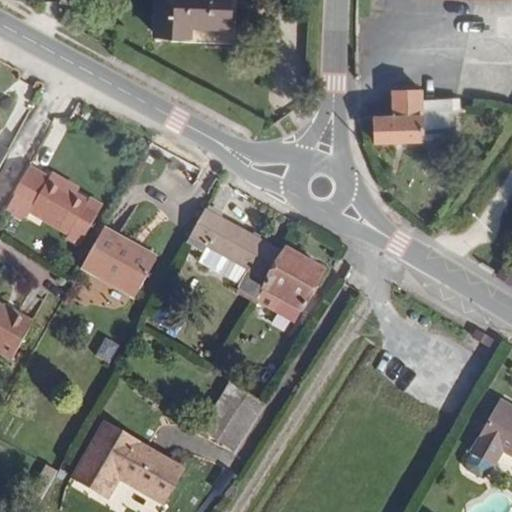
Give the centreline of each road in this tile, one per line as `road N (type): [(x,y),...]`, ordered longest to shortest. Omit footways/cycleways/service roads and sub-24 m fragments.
road 1 (track): [(374,289),(240,511)]
road 2 (secondary): [(222,145),(0,24)]
road 3 (residential): [(337,0),(321,187)]
road 4 (secondary): [(511,312),(398,247)]
